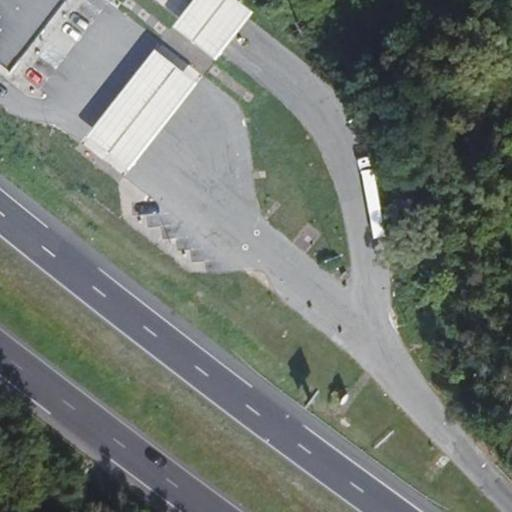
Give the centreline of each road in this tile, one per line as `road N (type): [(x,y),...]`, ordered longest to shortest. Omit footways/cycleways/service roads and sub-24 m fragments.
road 1 (trunk): [(393,511),(0,209)]
road 2 (trunk): [(0,353),(215,511)]
road 3 (trunk): [(505,511),(373,352)]
